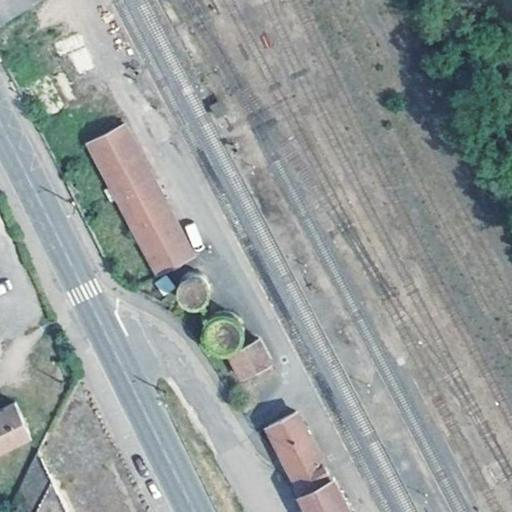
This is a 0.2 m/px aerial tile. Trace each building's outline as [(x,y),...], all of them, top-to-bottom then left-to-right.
[(0,0),(0,22),(32,0),(0,0)] [(32,40),(67,21),(57,2),(22,20),(32,40)] [(81,45),(75,33),(51,46),(57,59),(81,45)] [(93,68),(83,49),(68,56),(79,76),(93,68)] [(190,255),(124,126),(87,145),(152,273),(190,255)] [(198,276),(192,274),(186,275),(180,277),(176,282),(174,287),(173,293),(175,299),(178,304),(183,308),(189,309),(195,309),(201,306),(205,302),(208,296),(208,290),(207,284),(203,279),(198,276)] [(230,321),(224,320),(218,320),(212,323),(208,327),(205,333),(205,339),(206,345),(210,350),(215,353),(221,355),(227,354),(232,352),(237,347),(239,342),(240,336),(238,330),(235,325),(230,321)] [(268,363),(256,341),(227,357),(239,379),(268,363)] [(0,447),(29,433),(15,403),(0,410),(0,447)] [(267,428),(301,494),(329,480),(295,414),(267,428)] [(68,511),(38,452),(8,511),(9,511),(68,511)] [(329,480),(301,494),(299,495),(307,511),(348,511),(331,479),(329,480)]
